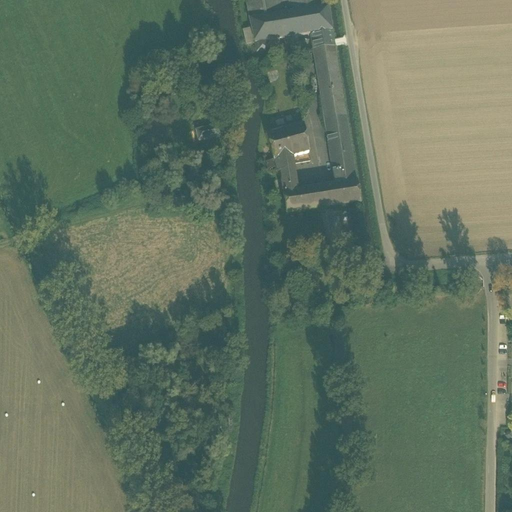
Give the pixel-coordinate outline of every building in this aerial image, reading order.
[(246,22),(259,20),(320,9),(318,0),(242,0),(246,22)] [(327,8),(320,9),(259,20),(263,44),(279,41),(306,37),(309,53),(334,48),(327,8)] [(251,46),(252,56),(265,53),(263,44),(259,20),(246,22),(248,30),(251,46)] [(279,41),(263,44),(265,53),(280,51),(279,41)] [(309,53),(330,182),(354,177),(334,48),(309,53)] [(282,172),(289,214),(305,210),(300,188),(293,154),(310,149),(303,124),(269,132),(279,171),(282,172)] [(200,141),(218,138),(216,127),(198,130),(200,141)] [(300,188),(305,210),(330,205),(357,198),(354,177),(330,182),(300,188)]
